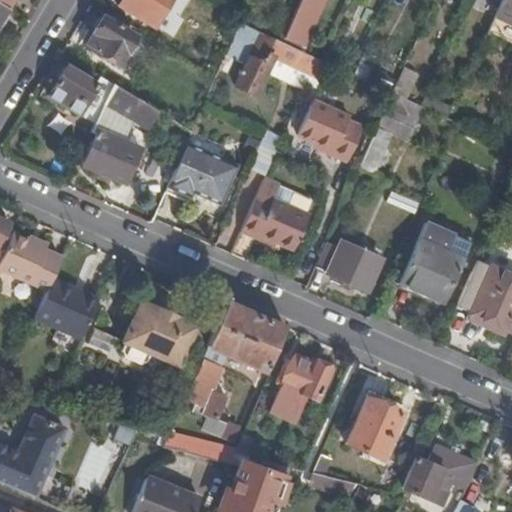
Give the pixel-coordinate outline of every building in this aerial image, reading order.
[(0,0),(0,4),(7,9),(12,0),(0,0)] [(183,0),(120,0),(118,5),(153,26),(162,11),(174,18),(185,1),(183,0)] [(300,0),(291,21),(286,20),(277,40),(299,51),(323,0),(300,0)] [(511,0),(501,0),(495,15),(511,23),(511,0)] [(511,23),(495,15),(487,31),(511,43),(511,23)] [(135,37),(103,16),(93,32),(94,33),(87,45),(118,64),(135,37)] [(239,23),(225,56),(234,60),(248,27),(239,23)] [(248,27),(234,60),(244,64),(259,32),(248,27)] [(320,79),(327,64),(315,57),(299,51),(277,40),(259,32),(244,64),(234,85),(255,95),(265,73),(272,57),(320,79)] [(272,57),(265,73),(303,91),(306,84),(316,88),(320,79),(272,57)] [(112,84),(101,77),(95,86),(64,67),(48,95),(94,123),(101,109),(112,84)] [(391,93),(406,99),(417,74),(403,67),(391,93)] [(156,110),(112,84),(101,109),(130,122),(147,130),(156,110)] [(412,130),(422,107),(421,106),(419,106),(406,99),(391,93),(376,128),(387,133),(393,121),(412,130)] [(449,110),(424,98),(421,106),(422,107),(445,117),(449,110)] [(300,134),(321,143),(336,150),(333,155),(349,161),(363,128),(348,121),(350,116),(315,101),(300,134)] [(101,109),(94,123),(90,132),(97,135),(99,130),(122,141),(130,122),(101,109)] [(387,133),(407,142),(412,130),(393,121),(387,133)] [(99,130),(97,135),(83,165),(124,184),(140,148),(122,141),(99,130)] [(370,141),(366,140),(361,151),(364,153),(370,141)] [(336,150),(321,143),(318,148),(333,155),(336,150)] [(236,166),(186,144),(167,187),(189,196),(191,192),(219,204),(236,166)] [(273,198),(280,183),(265,177),(256,195),(271,202),(273,198)] [(167,187),(165,192),(187,202),(189,196),(167,187)] [(389,193),(386,203),(413,211),(416,200),(389,193)] [(256,195),(241,230),(257,237),(259,233),(277,241),(295,249),(310,214),(273,198),(271,202),(256,195)] [(0,221),(0,245),(9,225),(0,221)] [(455,233),(426,221),(417,240),(447,253),(455,233)] [(11,234),(14,227),(9,225),(0,245),(5,248),(11,234)] [(259,233),(257,237),(275,245),(277,241),(259,233)] [(0,270),(46,291),(51,280),(61,259),(43,251),(45,248),(28,242),(11,234),(5,248),(0,258),(0,270)] [(28,242),(45,248),(46,244),(30,237),(28,242)] [(443,303),(462,260),(447,253),(417,240),(398,283),(425,295),(443,303)] [(325,243),(314,268),(338,278),(349,283),(366,291),(380,258),(340,241),(337,248),(325,243)] [(476,261),(456,307),(470,314),(490,267),(476,261)] [(508,331),(511,322),(511,276),(490,267),(470,314),(470,315),(471,315),(507,331),(508,331)] [(338,278),(336,283),(347,288),(349,283),(338,278)] [(83,332),(97,300),(51,280),(46,291),(33,319),(79,340),(83,332)] [(398,283),(396,288),(423,300),(425,295),(398,283)] [(178,319),(179,316),(159,308),(158,310),(141,302),(122,343),(125,345),(122,352),(124,359),(139,366),(146,363),(150,356),(178,369),(197,327),(178,319)] [(274,350),(284,327),(226,302),(207,347),(264,373),(272,355),(262,351),(264,346),(274,350)] [(471,315),(468,321),(504,337),(507,331),(471,315)] [(112,345),(83,332),(79,340),(76,346),(105,359),(112,345)] [(171,384),(178,369),(150,356),(146,363),(152,376),(171,384)] [(315,400),(329,368),(312,360),(310,364),(293,357),(285,374),(279,371),(274,381),(280,384),(268,411),(292,422),(305,395),(315,400)] [(220,369),(201,360),(184,398),(203,407),(210,392),(220,369)] [(369,391),(366,398),(383,406),(387,399),(369,391)] [(224,398),(210,392),(203,407),(201,413),(207,416),(215,420),(224,398)] [(379,458),(400,413),(383,406),(366,398),(345,443),(379,458)] [(64,428),(34,416),(18,452),(0,445),(0,483),(36,498),(64,428)] [(226,424),(215,420),(207,416),(201,430),(221,438),(226,424)] [(137,430),(120,425),(115,440),(129,447),(137,430)] [(179,435),(169,432),(167,437),(159,435),(155,445),(175,450),(179,435)] [(233,453),(244,456),(252,439),(241,434),(233,453)] [(175,450),(215,460),(219,445),(179,435),(175,450)] [(434,443),(425,462),(451,474),(444,489),(447,491),(465,490),(477,463),(434,443)] [(299,481),(301,470),(244,456),(233,453),(230,462),(240,465),(230,490),(225,488),(217,509),(224,511),(271,511),(284,476),(299,481)] [(329,457),(320,454),(311,473),(321,475),(329,457)] [(444,489),(451,474),(425,462),(416,457),(402,487),(441,505),(447,491),(444,489)] [(141,511),(192,511),(198,497),(152,481),(146,498),(143,497),(141,503),(144,504),(141,511)] [(470,511),(474,507),(460,500),(456,508),(454,511),(470,511)]
